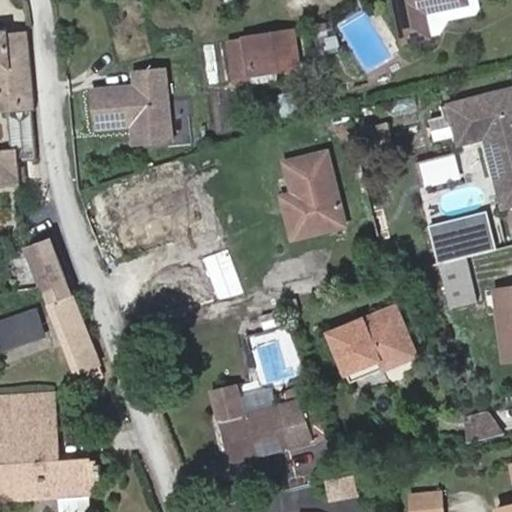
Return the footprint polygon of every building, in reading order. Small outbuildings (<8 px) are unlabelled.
[(481,20),(476,0),(391,0),(404,57),(438,49),(443,41),(442,35),(475,28),(481,20)] [(294,44),(248,51),(252,84),(299,76),(294,44)] [(32,54),(12,56),(14,79),(34,76),(32,54)] [(14,79),(12,56),(0,57),(0,95),(3,95),(6,119),(26,117),(27,134),(40,133),(34,76),(14,79)] [(158,156),(150,84),(121,87),(122,104),(80,109),(84,146),(123,141),(129,146),(131,160),(158,156)] [(3,95),(0,95),(0,136),(16,135),(20,173),(26,173),(27,184),(44,182),(40,133),(27,134),(26,117),(6,119),(3,95)] [(451,125),(437,128),(443,151),(462,146),(478,142),(485,148),(490,147),(506,216),(511,215),(511,101),(449,116),(451,125)] [(478,142),(462,146),(464,153),(485,148),(478,142)] [(422,163),(425,177),(450,171),(447,157),(422,163)] [(322,166),(280,177),(289,210),(293,208),(304,249),(342,239),(322,166)] [(0,210),(29,208),(26,173),(20,173),(7,175),(9,186),(0,186),(0,210)] [(145,227),(160,261),(203,242),(188,208),(145,227)] [(304,249),(293,208),(289,210),(278,213),(289,253),(304,249)] [(34,254),(83,374),(104,366),(56,245),(34,254)] [(464,265),(438,272),(450,316),(477,308),(464,265)] [(511,298),(497,300),(503,369),(511,368),(511,298)] [(0,316),(0,346),(48,335),(41,306),(0,316)] [(399,322),(389,326),(405,365),(413,362),(399,322)] [(405,365),(389,326),(334,344),(349,385),(405,365)] [(109,379),(104,366),(83,374),(88,387),(109,379)] [(230,405),(206,414),(230,482),(313,452),(299,415),(240,435),(230,405)] [(61,413),(0,415),(1,436),(0,435),(0,456),(2,456),(3,502),(33,502),(33,498),(66,497),(66,511),(96,511),(96,496),(103,495),(103,469),(64,470),(61,413)] [(505,421),(482,426),(488,448),(510,442),(505,421)] [(353,487),(328,493),(333,511),(358,506),(353,487)] [(442,511),(441,501),(413,506),(413,511),(442,511)]
